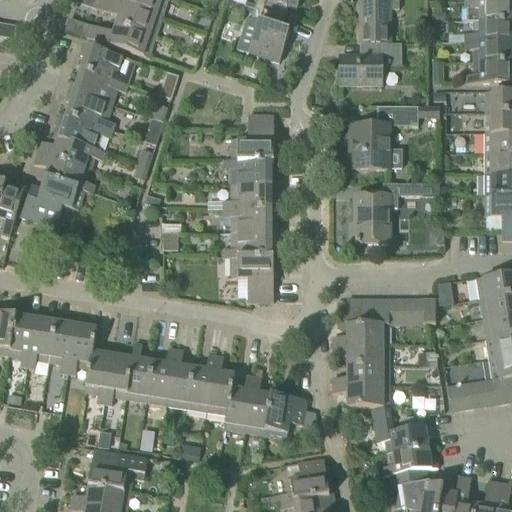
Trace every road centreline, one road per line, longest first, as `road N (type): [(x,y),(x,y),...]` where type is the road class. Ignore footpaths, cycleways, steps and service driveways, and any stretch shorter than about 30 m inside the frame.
road 1 (residential): [(319,329),(283,334),(0,283)]
road 2 (residential): [(312,277),(312,131),(300,125),(295,105),(328,0)]
road 3 (residential): [(511,262),(423,278),(312,277)]
